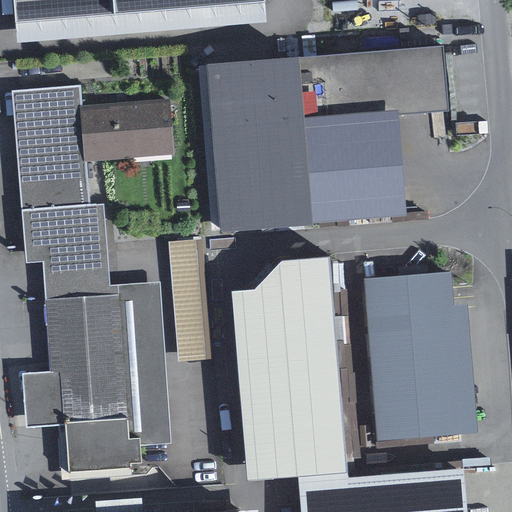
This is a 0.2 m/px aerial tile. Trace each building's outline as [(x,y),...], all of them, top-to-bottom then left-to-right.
[(11,0),(13,20),(261,0),(11,0)] [(445,47),(208,66),(222,231),(401,217),(392,111),(449,106),(445,47)] [(86,203),(83,161),(79,108),(77,86),(12,91),(25,260),(43,259),(51,370),(61,369),(65,422),(68,470),(139,464),(137,439),(170,437),(159,283),(105,287),(98,202),(86,203)] [(171,102),(79,108),(83,161),(175,155),(171,102)] [(255,470),(339,463),(321,255),(283,258),(260,290),(239,292),(255,470)] [(372,287),(382,436),(470,430),(462,313),(450,314),(448,282),(372,287)] [(61,369),(51,370),(23,372),(27,425),(65,422),(61,369)] [(307,494),(308,511),(459,511),(457,483),(307,494)]
